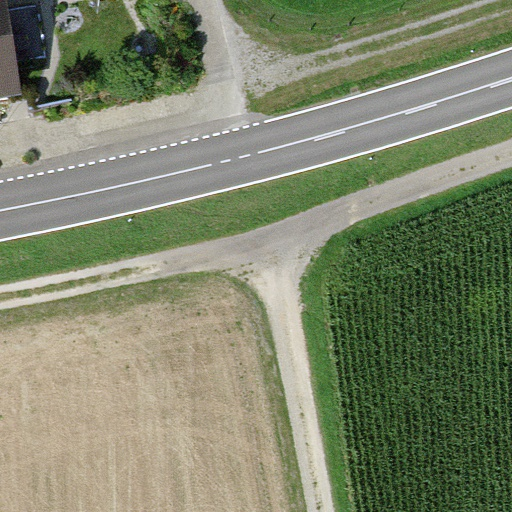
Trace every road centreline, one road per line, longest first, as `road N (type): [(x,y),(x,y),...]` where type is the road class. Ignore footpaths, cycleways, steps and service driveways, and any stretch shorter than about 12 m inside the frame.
road 1 (track): [(0,146),(239,99),(511,4)]
road 2 (track): [(0,301),(273,244),(511,160)]
road 3 (primary): [(511,78),(250,157),(0,214)]
road 4 (track): [(273,244),(320,511)]
road 5 (track): [(250,157),(219,0)]
